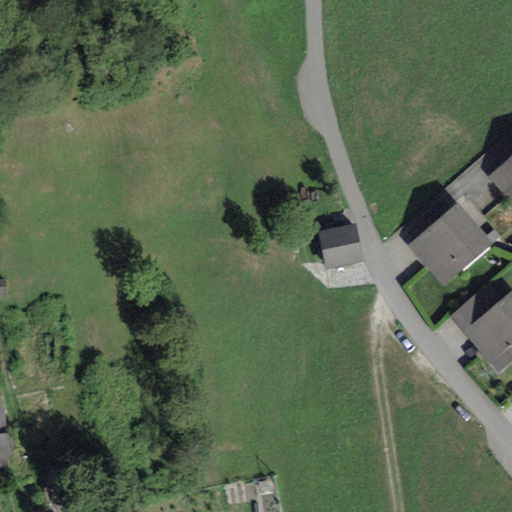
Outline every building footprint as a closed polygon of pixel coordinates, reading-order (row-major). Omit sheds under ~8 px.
[(511,155),(488,176),(511,203),(511,155)] [(456,204),(407,247),(444,286),(493,243),(456,204)] [(319,233),(327,269),(362,262),(354,225),(319,233)] [(511,289),(491,307),(462,333),(498,375),(511,362),(511,289)] [(462,333),(491,307),(478,293),(449,318),(462,333)]
